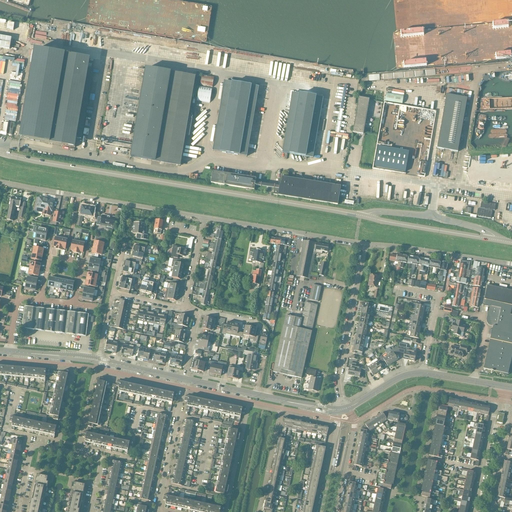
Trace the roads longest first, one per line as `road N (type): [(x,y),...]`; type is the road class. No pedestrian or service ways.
road 1 (tertiary): [(367,217),(0,152)]
road 2 (residential): [(0,181),(203,217)]
road 3 (residential): [(342,409),(337,376),(365,243)]
road 4 (residential): [(203,217),(365,243)]
road 5 (tertiary): [(342,409),(183,379)]
road 6 (unknown): [(460,186),(481,68),(511,63)]
road 7 (residential): [(511,264),(365,243)]
road 8 (residential): [(162,483),(197,490),(211,423),(177,415)]
road 9 (unclassified): [(494,240),(429,215),(367,217)]
road 10 (tertiary): [(494,240),(367,217)]
road 11 (residential): [(89,511),(101,459),(32,445)]
